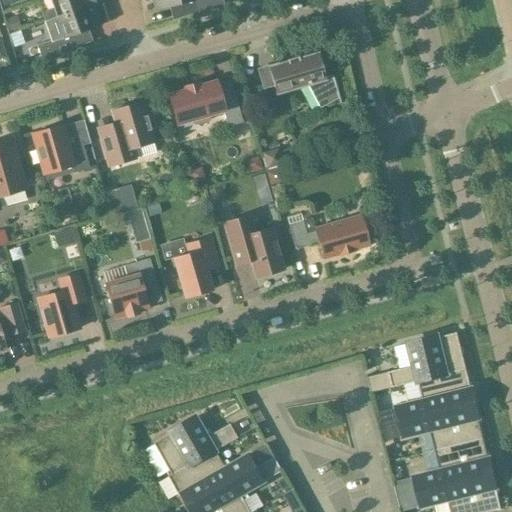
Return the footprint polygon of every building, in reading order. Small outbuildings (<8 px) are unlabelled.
[(96,3),(94,0),(50,0),(53,8),(42,12),(45,21),(56,17),(96,3)] [(152,0),(155,10),(193,1),(196,13),(224,6),(222,0),(152,0)] [(96,4),(96,3),(56,17),(60,28),(36,45),(41,59),(69,49),(65,38),(102,25),(95,4),(96,4)] [(320,108),(339,98),(333,75),(324,77),(317,54),(299,59),(298,56),(287,60),(287,63),(269,68),(276,93),(307,84),(320,108)] [(228,127),(243,122),(235,98),(222,101),(216,81),(199,85),(198,83),(184,87),(185,89),(168,94),(177,125),(193,120),(194,124),(210,120),(208,116),(223,111),(228,127)] [(150,129),(154,127),(151,115),(146,117),(142,102),(111,111),(115,123),(97,128),(108,166),(135,159),(132,148),(153,142),(150,129)] [(75,172),(89,168),(81,141),(68,145),(62,124),(32,133),(44,174),(73,166),(75,172)] [(0,195),(25,188),(11,140),(0,142),(0,195)] [(284,179),(278,150),(265,152),(270,181),(284,179)] [(114,208),(136,207),(135,185),(112,187),(114,208)] [(137,242),(151,238),(142,207),(127,211),(137,242)] [(255,277),(283,269),(271,228),(254,233),(249,215),(223,223),(235,265),(250,260),(255,277)] [(353,249),(369,245),(360,216),(315,229),(311,218),(289,224),(296,249),(310,245),(310,244),(318,241),(323,258),(339,253),(340,255),(353,251),(353,249)] [(0,244),(9,243),(7,230),(0,230),(0,244)] [(206,270),(218,267),(209,237),(185,244),(187,254),(173,258),(185,298),(212,290),(206,270)] [(142,287),(156,284),(149,259),(124,266),(127,277),(105,284),(109,298),(104,299),(109,315),(114,314),(115,318),(126,315),(127,317),(138,314),(137,312),(148,308),(142,287)] [(72,303),(85,299),(78,274),(58,280),(62,292),(38,298),(49,337),(79,328),(72,303)] [(0,350),(6,349),(3,336),(8,335),(9,336),(24,332),(16,302),(0,307),(3,315),(0,315),(0,350)] [(393,388),(418,381),(467,368),(458,332),(439,337),(438,336),(408,344),(414,366),(389,372),(393,388)] [(475,403),(467,368),(418,381),(423,401),(398,407),(401,422),(475,403)] [(484,438),(475,403),(401,422),(405,437),(430,431),(435,450),(484,438)] [(216,450),(217,451),(239,438),(231,424),(209,437),(197,417),(171,432),(171,433),(155,443),(172,474),(173,475),(216,450)] [(493,473),(484,438),(435,450),(440,470),(415,477),(419,492),(493,473)] [(173,475),(172,474),(169,476),(187,508),(257,469),(249,455),(227,468),(217,451),(216,450),(173,475)] [(264,482),(257,469),(187,508),(189,511),(251,511),(242,495),(264,482)] [(489,511),(502,509),(493,473),(419,492),(422,507),(448,500),(450,511),(489,511)]
